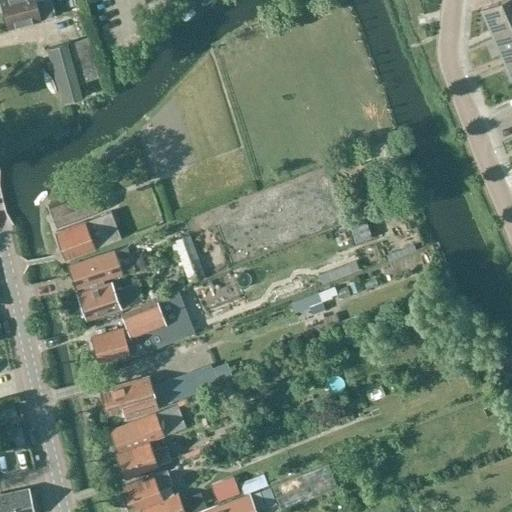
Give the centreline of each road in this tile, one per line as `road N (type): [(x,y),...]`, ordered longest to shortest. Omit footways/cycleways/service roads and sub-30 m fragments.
road 1 (tertiary): [(63,511),(0,238)]
road 2 (residential): [(511,225),(446,59),(452,0)]
